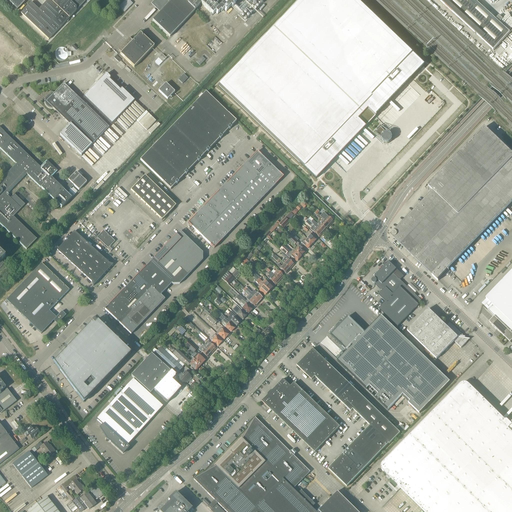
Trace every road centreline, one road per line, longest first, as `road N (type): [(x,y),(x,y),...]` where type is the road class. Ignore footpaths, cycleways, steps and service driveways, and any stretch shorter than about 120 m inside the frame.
road 1 (unclassified): [(116,490),(371,223),(379,234)]
road 2 (tertiary): [(126,503),(260,378),(379,234)]
road 3 (unclassified): [(92,306),(251,142)]
road 4 (unknown): [(365,498),(358,486),(492,346)]
road 5 (tertiary): [(379,234),(412,181),(511,77)]
road 6 (unclassified): [(511,365),(379,234)]
road 7 (unknown): [(383,51),(411,88),(324,184)]
road 8 (unclassified): [(8,91),(20,80),(87,65),(137,15)]
road 9 (unclassified): [(116,490),(28,370)]
road 10 (unknown): [(186,210),(131,168),(126,184),(168,228)]
